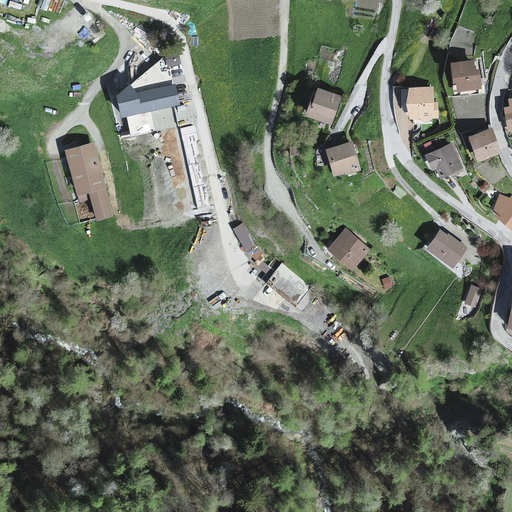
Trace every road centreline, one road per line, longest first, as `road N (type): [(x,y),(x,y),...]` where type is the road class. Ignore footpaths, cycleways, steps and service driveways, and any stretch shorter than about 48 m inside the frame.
road 1 (residential): [(511,342),(497,323),(510,246),(417,173),(391,138),(385,97),(397,0)]
road 2 (unclassified): [(95,0),(154,13),(178,33),(233,264)]
road 3 (residential): [(315,242),(268,172),(284,0)]
